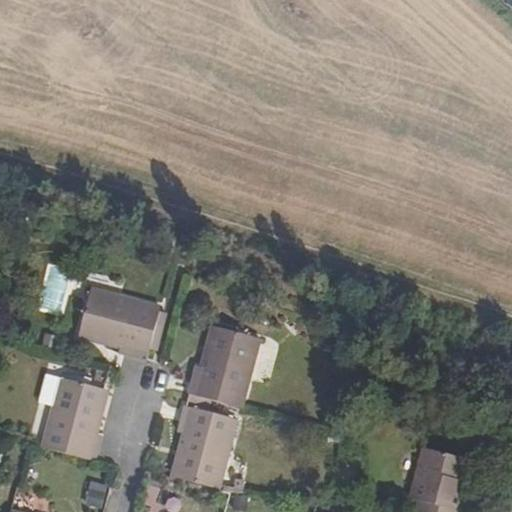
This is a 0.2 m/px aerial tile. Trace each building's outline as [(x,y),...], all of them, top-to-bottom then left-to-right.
[(104,341),(103,346),(120,350),(119,354),(146,362),(149,349),(154,349),(163,315),(158,314),(159,308),(90,291),(80,335),(104,341)] [(211,327),(204,352),(209,353),(216,329),(211,327)] [(209,353),(204,352),(200,368),(195,367),(188,395),(242,410),(261,340),(216,329),(209,353)] [(104,341),(80,335),(78,340),(103,346),(104,341)] [(38,404),(52,408),(59,379),(46,376),(38,404)] [(96,436),(101,417),(97,416),(103,391),(59,379),(52,408),(41,449),(95,463),(102,437),(96,436)] [(108,392),(103,391),(97,416),(101,417),(108,392)] [(182,434),(177,453),(181,454),(175,478),(220,491),(238,422),(184,407),(177,433),(182,434)] [(419,502),(416,511),(460,511),(466,492),(462,491),(470,461),(423,450),(410,499),(419,502)] [(177,453),(170,477),(175,478),(181,454),(177,453)] [(81,504),(99,510),(107,486),(89,480),(81,504)]
